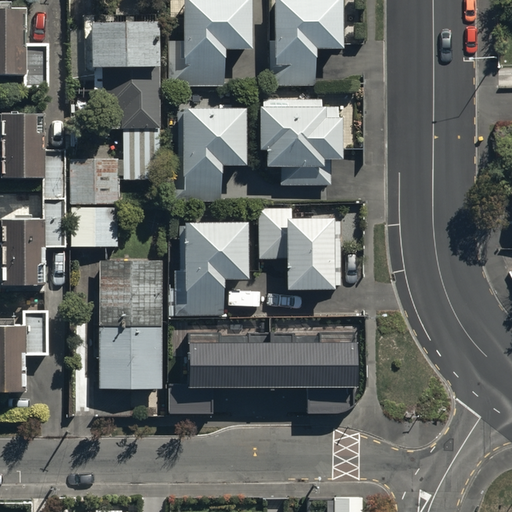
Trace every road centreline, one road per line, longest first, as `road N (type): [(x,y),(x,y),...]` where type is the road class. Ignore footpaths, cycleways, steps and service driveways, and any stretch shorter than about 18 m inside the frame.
road 1 (unclassified): [(0,459),(347,455),(381,460),(438,486)]
road 2 (tertiary): [(433,0),(433,206),(443,290),(475,345),(508,374)]
road 3 (unclassified): [(438,486),(508,374)]
